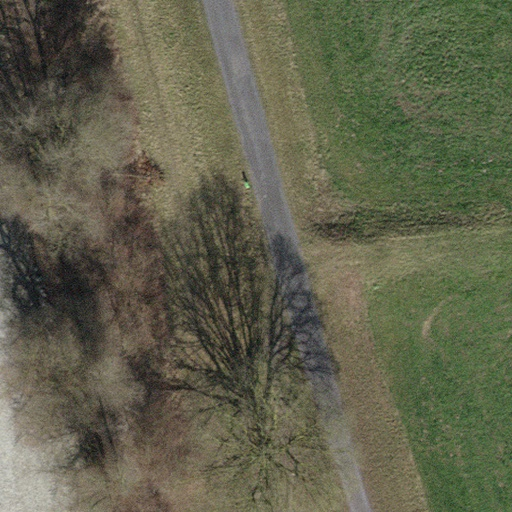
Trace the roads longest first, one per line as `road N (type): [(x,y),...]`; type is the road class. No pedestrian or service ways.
road 1 (track): [(219,0),(275,262),(377,511)]
road 2 (track): [(275,262),(511,242)]
